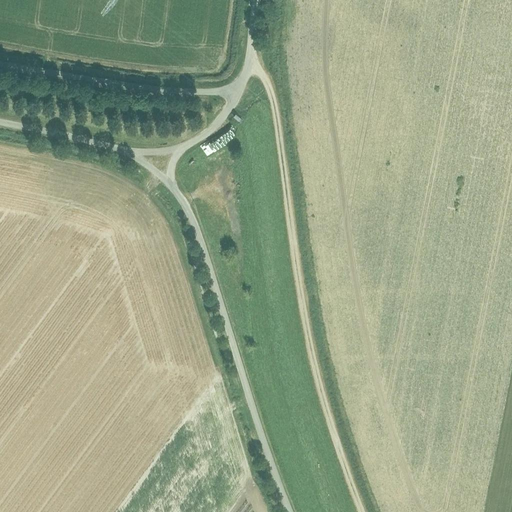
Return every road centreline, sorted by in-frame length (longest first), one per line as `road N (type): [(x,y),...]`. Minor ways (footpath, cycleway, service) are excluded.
road 1 (unclassified): [(361,511),(317,381),(275,121),(264,82),(248,63)]
road 2 (unclassified): [(289,511),(187,209),(171,186)]
road 3 (unclassified): [(237,92),(186,94),(0,64)]
road 4 (unclassified): [(134,153),(0,121)]
